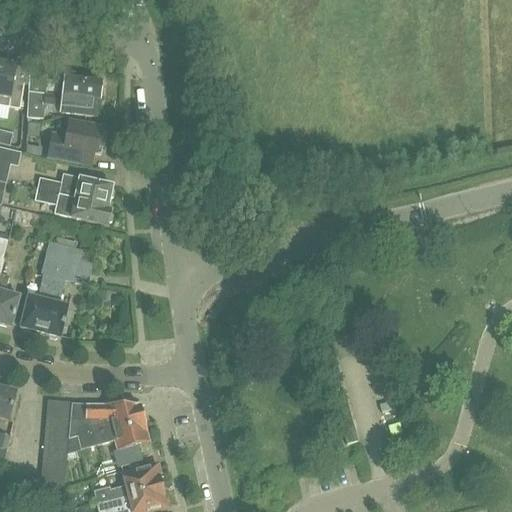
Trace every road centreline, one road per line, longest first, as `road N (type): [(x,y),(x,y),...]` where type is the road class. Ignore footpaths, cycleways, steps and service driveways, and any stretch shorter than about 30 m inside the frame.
road 1 (unclassified): [(180,282),(511,192)]
road 2 (residential): [(180,282),(143,41)]
road 3 (residential): [(196,373),(104,376),(0,359)]
road 4 (residential): [(0,21),(143,41)]
road 5 (residential): [(220,511),(196,373)]
